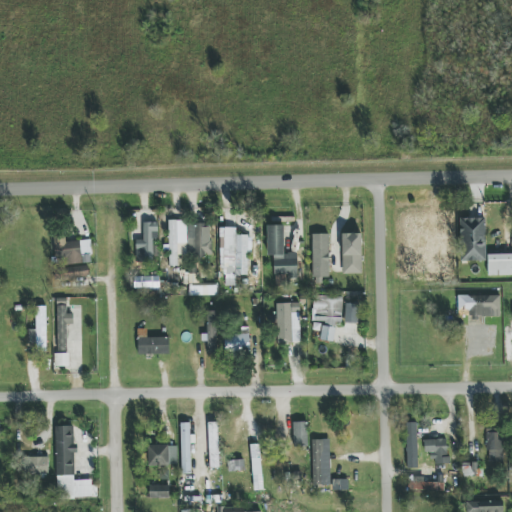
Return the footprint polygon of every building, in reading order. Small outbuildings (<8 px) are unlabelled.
[(485,218),(459,218),(461,262),(486,261),(485,218)] [(178,256),(211,256),(211,224),(186,224),(186,220),(167,220),(167,253),(169,253),(169,266),(178,266),(178,256)] [(153,261),(153,239),(158,239),(157,222),(143,223),(143,240),(136,240),(136,262),(153,261)] [(284,225),(267,226),(268,256),(273,256),(274,275),(297,275),(297,254),(284,254),(284,225)] [(222,286),(235,286),(235,275),(252,275),(250,235),(237,236),(236,228),(220,228),(222,286)] [(362,233),(342,234),(343,274),(362,274),(362,233)] [(329,280),(329,234),(313,234),(313,281),(329,280)] [(66,265),(92,262),(90,240),(64,242),(66,265)] [(511,254),(488,255),(488,276),(511,275),(511,254)] [(68,268),(69,280),(89,278),(88,266),(68,268)] [(217,286),(190,286),(190,296),(217,295),(217,286)] [(343,297),(315,296),(314,324),(321,324),(321,341),(335,342),(335,322),(342,323),(343,297)] [(468,296),(468,316),(500,317),(500,296),(468,296)] [(299,303),(276,304),(276,343),(300,343),(299,303)] [(359,323),(359,304),(346,304),(346,323),(359,323)] [(57,353),(68,353),(67,325),(74,324),(74,314),(67,314),(67,305),(56,305),(57,353)] [(46,306),(36,307),(36,330),(29,330),(29,342),(38,342),(38,351),(47,351),(46,306)] [(216,311),(206,311),(208,353),(217,353),(216,311)] [(250,353),(249,330),(224,330),(225,358),(238,358),(238,353),(250,353)] [(169,354),(169,337),(145,338),(145,337),(138,337),(138,355),(169,354)] [(293,423),(294,446),(308,446),(307,422),(293,423)] [(191,474),(190,423),(180,423),(182,474),(191,474)] [(210,469),(219,468),(217,423),(208,423),(210,469)] [(417,423),(406,423),(407,468),(418,468),(417,423)] [(57,498),(92,498),(92,480),(75,480),(74,426),(55,426),(57,498)] [(503,430),(486,430),(487,462),(504,461),(503,430)] [(425,440),(425,453),(432,453),(433,464),(448,464),(447,439),(425,440)] [(330,485),(330,440),(312,440),(313,486),(330,485)] [(252,444),(253,491),(262,491),(261,444),(252,444)] [(148,446),(148,466),(177,466),(177,445),(148,446)] [(48,475),(49,457),(24,457),(23,474),(48,475)] [(228,472),(236,472),(236,484),(245,483),(244,457),(227,458),(228,472)] [(462,463),(462,477),(478,476),(477,463),(462,463)] [(408,490),(444,491),(445,483),(424,482),(424,477),(409,477),(408,490)] [(169,499),(170,486),(149,485),(149,498),(169,499)] [(466,502),(466,511),(503,511),(503,501),(466,502)]
